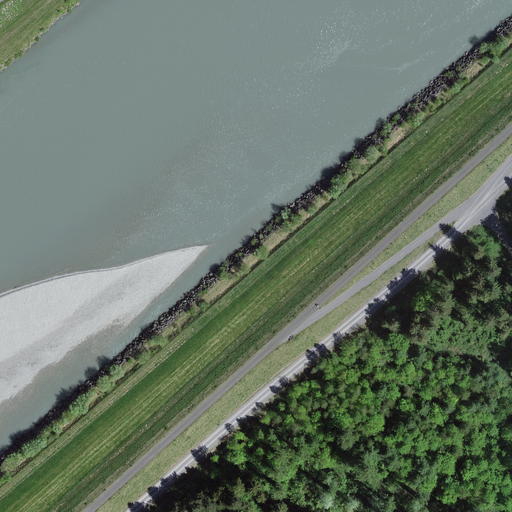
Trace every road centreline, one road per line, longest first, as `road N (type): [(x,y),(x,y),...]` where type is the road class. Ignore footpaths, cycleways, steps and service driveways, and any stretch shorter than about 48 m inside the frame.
road 1 (track): [(511,130),(89,511)]
road 2 (track): [(135,511),(511,181)]
road 3 (track): [(483,198),(320,314),(301,319)]
